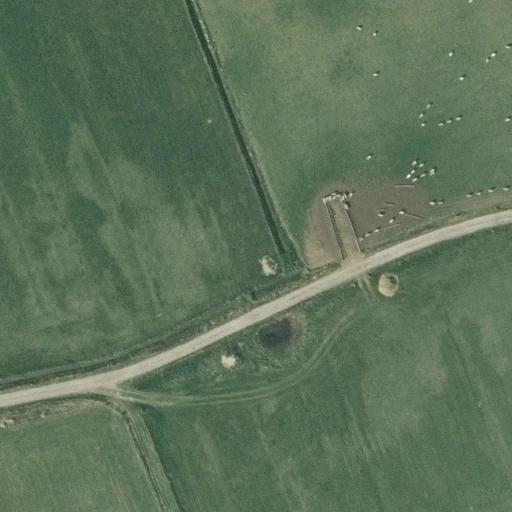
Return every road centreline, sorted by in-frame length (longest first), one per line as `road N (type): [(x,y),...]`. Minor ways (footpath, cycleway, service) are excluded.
road 1 (track): [(113,376),(436,227),(511,215)]
road 2 (track): [(113,376),(171,511)]
